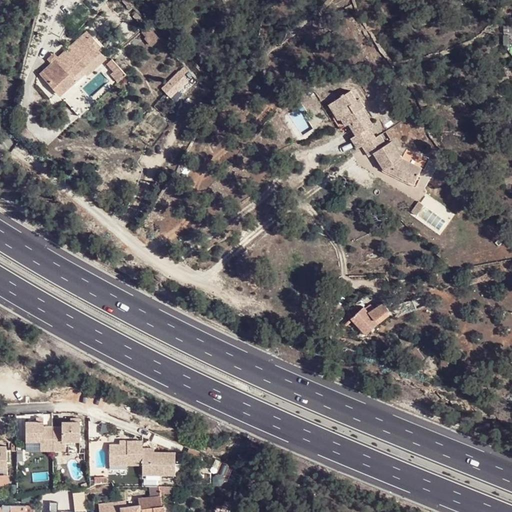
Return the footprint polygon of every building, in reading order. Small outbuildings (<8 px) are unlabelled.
[(149,27),(142,35),(151,43),(158,36),(149,27)] [(63,50),(41,70),(54,86),(96,50),(82,33),(68,45),(72,49),(66,54),(63,50)] [(113,83),(126,71),(112,56),(99,68),(113,83)] [(343,112),(339,114),(346,124),(349,122),(357,132),(351,137),(358,146),(361,145),(375,136),(368,126),(372,123),(362,107),(365,105),(359,96),(356,98),(350,89),(334,99),(343,112)] [(337,115),(339,114),(343,112),(334,99),(329,103),(337,115)] [(416,179),(422,166),(401,155),(391,140),(387,142),(380,132),(375,136),(361,145),(368,154),(374,151),(384,167),(386,163),(393,166),(390,172),(400,178),(403,172),(416,179)] [(386,163),(384,167),(384,169),(390,172),(393,166),(386,163)] [(400,178),(413,185),(416,179),(403,172),(400,178)] [(417,201),(413,207),(419,211),(423,204),(417,201)] [(419,211),(413,207),(409,214),(415,217),(419,211)] [(361,306),(348,317),(363,336),(377,324),(374,321),(388,310),(380,301),(367,312),(361,306)] [(46,423),(28,423),(28,442),(43,442),(42,452),(67,452),(67,442),(83,442),(83,423),(65,423),(65,428),(47,428),(46,423)] [(124,446),(113,447),(114,467),(147,465),(148,475),(162,474),(181,473),(179,451),(146,453),(146,442),(131,442),(131,446),(124,446)] [(0,470),(10,471),(9,443),(0,443),(0,470)] [(156,493),(170,491),(169,485),(147,485),(148,496),(137,497),(137,503),(125,505),(124,499),(109,501),(110,506),(109,506),(109,511),(160,511),(159,504),(158,505),(156,493)] [(110,506),(109,501),(95,502),(95,511),(109,511),(109,506),(110,506)]
